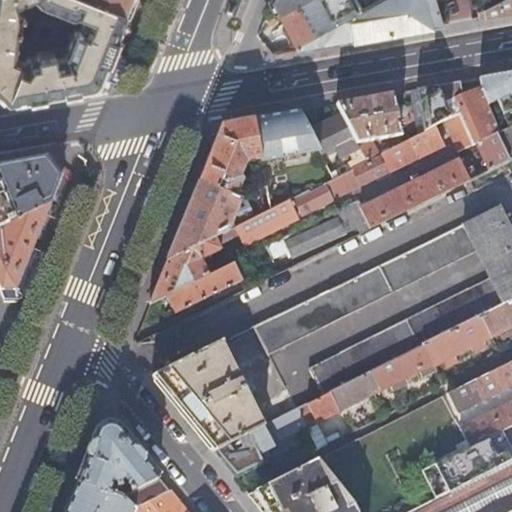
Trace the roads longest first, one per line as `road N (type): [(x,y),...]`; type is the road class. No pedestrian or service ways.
road 1 (residential): [(153,107),(511,42)]
road 2 (tertiary): [(60,344),(153,107)]
road 3 (residential): [(60,344),(108,366),(221,511)]
road 4 (tertiary): [(0,491),(60,344)]
road 5 (tertiary): [(0,135),(153,107)]
